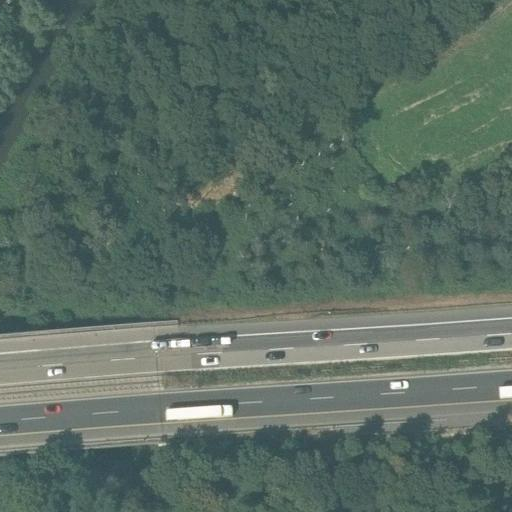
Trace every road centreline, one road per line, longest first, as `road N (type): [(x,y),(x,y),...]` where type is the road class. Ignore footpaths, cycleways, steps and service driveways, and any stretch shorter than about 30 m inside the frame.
road 1 (motorway): [(511,341),(0,375)]
road 2 (motorway): [(0,426),(511,392)]
